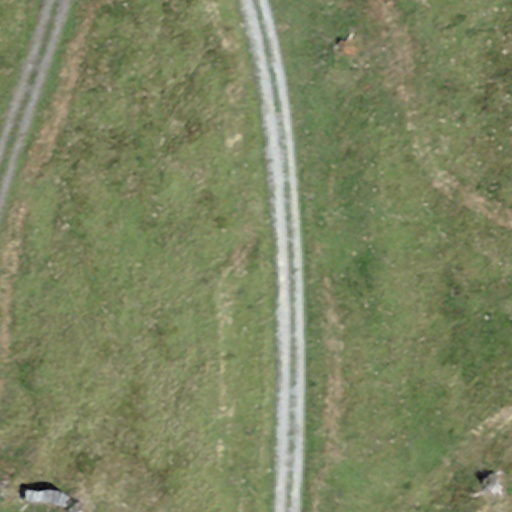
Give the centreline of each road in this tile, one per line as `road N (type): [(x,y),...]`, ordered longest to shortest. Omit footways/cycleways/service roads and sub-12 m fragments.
road 1 (track): [(286,511),(290,263),(281,129),(253,0)]
road 2 (track): [(0,179),(59,0)]
